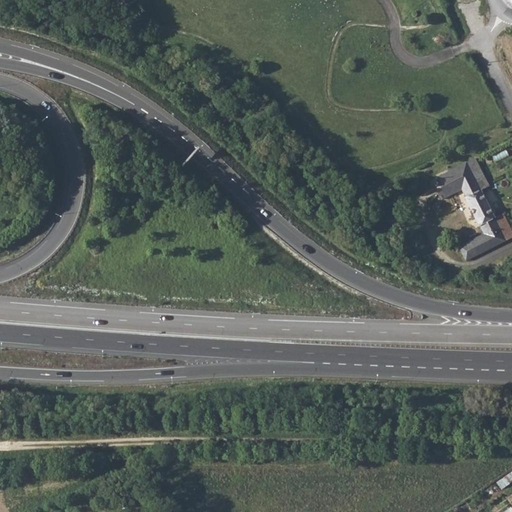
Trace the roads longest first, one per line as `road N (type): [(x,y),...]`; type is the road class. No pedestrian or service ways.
road 1 (motorway): [(511,335),(0,310)]
road 2 (motorway): [(511,318),(415,305),(354,281),(314,257),(146,116)]
road 3 (motorway): [(0,371),(314,367),(348,356)]
road 4 (motorway): [(0,332),(348,356)]
road 5 (motorway): [(0,80),(40,99),(58,119),(77,177),(59,235),(41,255),(0,275)]
road 6 (motorway): [(146,116),(137,101),(61,65),(0,49)]
road 7 (motorway): [(348,356),(511,361)]
road 8 (motorway): [(146,116),(86,85),(0,62)]
